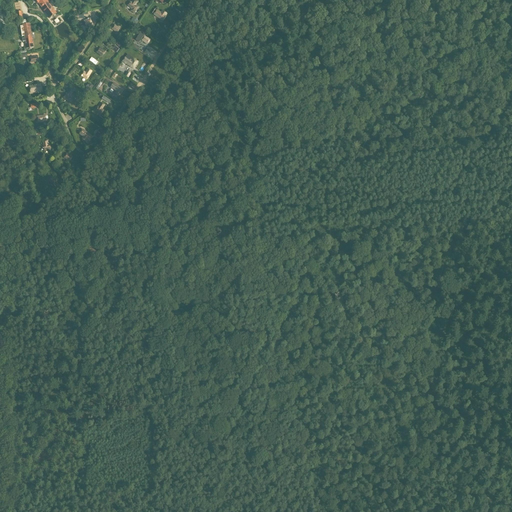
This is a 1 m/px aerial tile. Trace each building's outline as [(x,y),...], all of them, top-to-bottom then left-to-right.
[(57,13),(46,0),(35,0),(38,3),(39,3),(49,18),(57,13)] [(127,6),(131,9),(130,11),(135,14),(139,7),(136,5),(138,2),(135,0),(132,0),(131,2),(130,1),(127,6)] [(154,15),(164,22),(167,17),(166,16),(168,14),(163,11),(161,13),(157,10),(154,15)] [(94,26),(90,18),(83,21),(86,26),(88,25),(90,28),(94,26)] [(21,32),(31,31),(30,23),(22,25),(22,26),(20,26),(21,32)] [(118,34),(121,29),(115,24),(111,29),(118,34)] [(145,34),(141,31),(136,40),(139,42),(145,34)] [(32,35),(24,36),(24,38),(22,38),(23,42),(25,41),(25,44),(33,43),(32,35)] [(148,44),(151,40),(144,36),(142,41),(148,44)] [(102,57),(105,52),(99,48),(96,53),(102,57)] [(126,57),(125,57),(122,62),(133,69),(139,61),(133,58),(134,58),(128,54),(126,57)] [(89,69),(88,69),(85,72),(84,71),(81,76),(87,80),(90,76),(90,75),(93,71),(89,69)] [(119,93),(122,89),(113,83),(111,87),(119,93)] [(41,84),(29,86),(30,94),(42,92),(41,84)] [(94,86),(90,84),(85,91),(89,93),(94,86)] [(75,98),(71,96),(73,91),(69,89),(67,93),(66,93),(63,98),(71,103),(75,98)] [(99,106),(98,106),(95,111),(101,115),(104,110),(103,109),(105,105),(101,102),(99,106)] [(93,136),(83,129),(79,134),(83,137),(81,138),(87,142),(88,141),(89,141),(93,136)] [(49,144),(48,140),(43,141),(43,145),(44,151),(51,150),(50,144),(49,144)] [(70,162),(73,157),(67,153),(64,158),(70,162)] [(54,185),(57,180),(51,177),(48,181),(54,185)]
